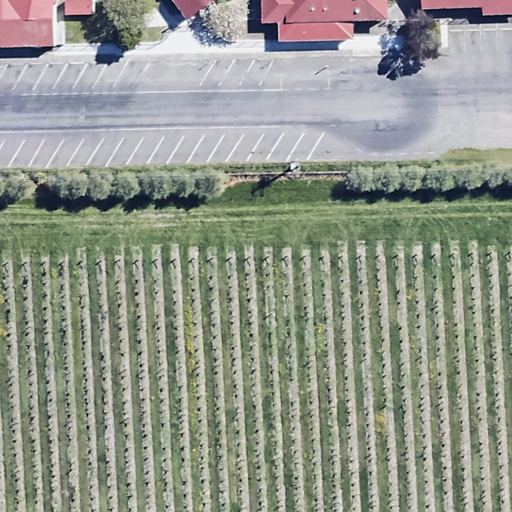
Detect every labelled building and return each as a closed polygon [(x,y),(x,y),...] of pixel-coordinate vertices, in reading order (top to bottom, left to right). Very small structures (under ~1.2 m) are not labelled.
[(51,0),(0,0),(0,53),(52,53),(51,0)] [(165,0),(187,27),(229,0),(165,0)] [(389,0),(265,0),(266,48),(354,47),(354,24),(390,24),(389,0)] [(511,0),(423,0),(424,12),(511,10),(511,0)] [(97,6),(65,5),(65,26),(97,26),(97,6)]
